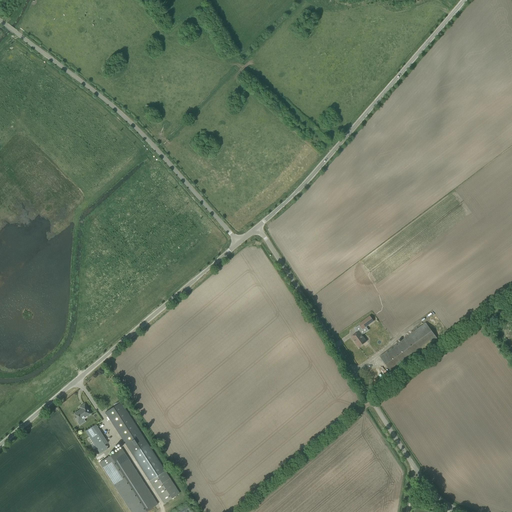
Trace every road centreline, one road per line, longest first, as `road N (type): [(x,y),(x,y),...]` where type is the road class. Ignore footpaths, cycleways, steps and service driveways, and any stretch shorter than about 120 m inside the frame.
road 1 (unclassified): [(459,511),(414,467),(257,227)]
road 2 (track): [(511,296),(370,400),(240,511)]
road 3 (unclassified): [(238,242),(121,117),(0,23)]
road 4 (unclassified): [(0,444),(238,242)]
road 5 (unclassified): [(257,227),(298,191),(464,0)]
